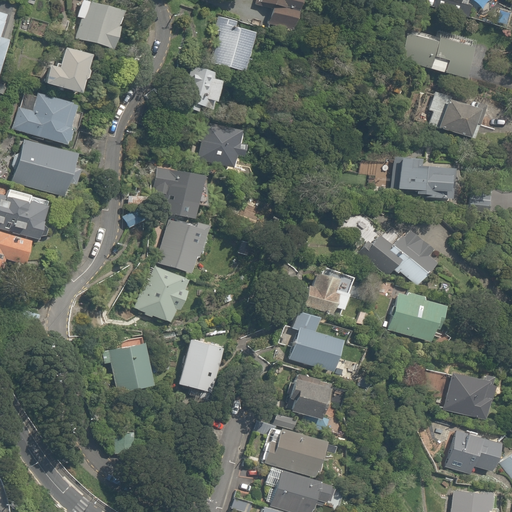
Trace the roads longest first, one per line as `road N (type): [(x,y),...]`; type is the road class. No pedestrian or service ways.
road 1 (residential): [(153,0),(161,27),(120,127),(111,221),(56,316),(59,348),(89,444),(125,482),(205,511)]
road 2 (tertiary): [(0,398),(85,511)]
